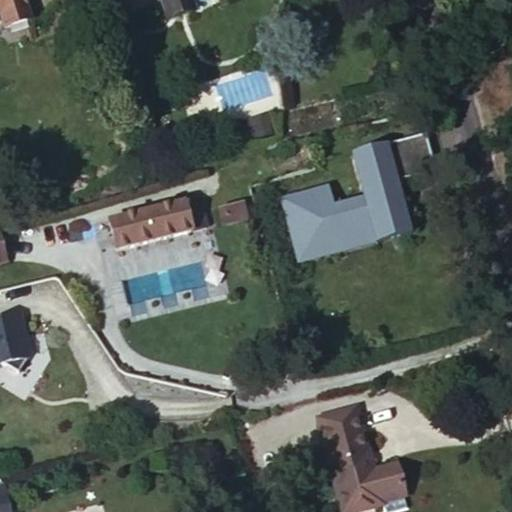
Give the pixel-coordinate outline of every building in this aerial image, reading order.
[(0,0),(4,9),(29,0),(0,0)] [(363,208),(390,199),(380,170),(386,167),(383,157),(420,144),(407,110),(336,134),(351,178),(311,192),(306,176),(271,188),(281,218),(288,216),(295,232),(321,223),(324,230),(366,216),(363,208)] [(274,157),(272,146),(252,152),(255,163),(274,157)] [(401,209),(386,167),(380,170),(390,199),(363,208),(366,216),(367,220),(401,209)] [(98,207),(109,240),(195,210),(183,177),(98,207)] [(226,193),(208,200),(209,205),(233,197),(228,182),(223,184),(226,193)] [(223,184),(204,191),(208,200),(226,193),(223,184)] [(240,199),(212,206),(217,225),(245,218),(240,199)] [(55,384),(45,342),(29,295),(0,300),(0,395),(14,392),(15,394),(28,391),(43,400),(53,385),(55,384)] [(386,511),(392,510),(379,463),(357,469),(342,412),(305,424),(331,511),(367,511),(369,511),(386,511)]
